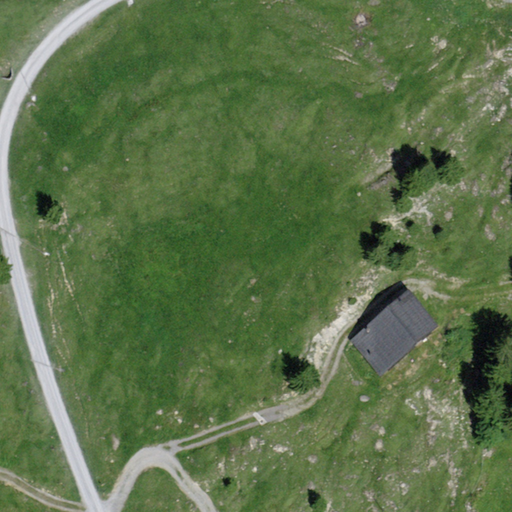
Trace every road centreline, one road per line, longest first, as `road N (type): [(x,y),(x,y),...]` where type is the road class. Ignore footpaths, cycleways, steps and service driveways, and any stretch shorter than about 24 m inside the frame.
road 1 (unclassified): [(97,511),(6,255),(1,144),(45,45),(132,0)]
road 2 (track): [(511,292),(458,297),(407,285),(355,305),(321,377),(290,408),(162,452)]
road 3 (track): [(100,511),(122,497),(143,459),(162,452),(209,511)]
